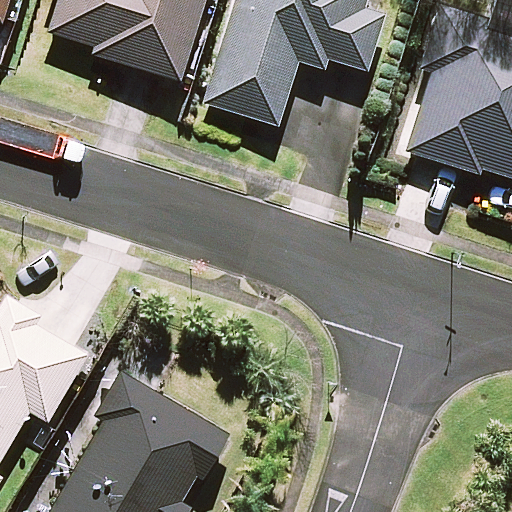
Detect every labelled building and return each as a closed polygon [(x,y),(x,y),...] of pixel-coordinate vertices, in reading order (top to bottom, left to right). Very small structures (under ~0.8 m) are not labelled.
[(10,0),(0,0),(0,23),(4,24),(10,0)] [(205,0),(54,0),(45,32),(94,47),(91,56),(180,83),(205,0)] [(277,127),(296,66),(326,75),(330,61),(366,72),(383,16),(359,8),(362,0),(236,0),(204,105),(277,127)] [(493,18),(442,2),(424,60),(432,63),(405,150),(511,182),(511,15),(495,10),(493,18)] [(0,490),(6,481),(0,477),(0,461),(29,412),(46,422),(88,351),(6,302),(0,311),(0,490)] [(49,511),(192,511),(194,510),(190,508),(180,502),(194,478),(200,482),(226,436),(119,375),(92,421),(100,425),(49,511)]
